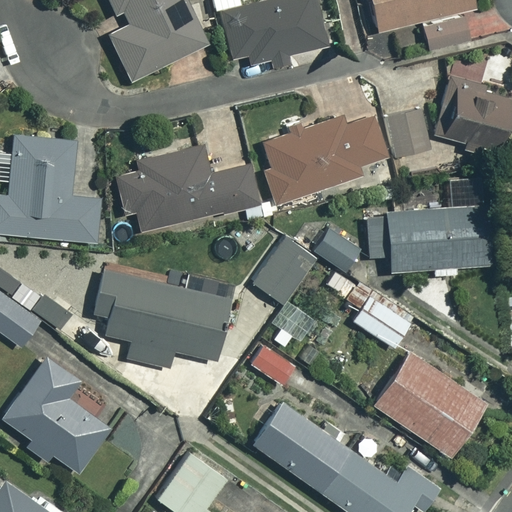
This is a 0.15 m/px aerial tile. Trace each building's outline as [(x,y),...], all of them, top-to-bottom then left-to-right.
[(185,2),(189,0),(106,0),(115,18),(123,14),(130,28),(108,39),(129,81),(205,44),(185,2)] [(318,0),(279,0),(217,14),(228,63),(327,42),(318,0)] [(469,11),(466,0),(368,0),(377,33),(469,11)] [(511,101),(444,89),(435,139),(502,152),(511,101)] [(428,153),(420,111),(386,117),(394,159),(428,153)] [(372,117),(345,127),(341,116),(260,144),(269,169),(262,171),(273,205),(389,165),(372,117)] [(74,143),(13,137),(11,156),(0,154),(0,181),(7,182),(6,198),(0,197),(0,235),(98,245),(102,200),(69,197),(74,143)] [(208,176),(201,148),(135,163),(138,173),(114,179),(123,215),(134,213),(139,232),(260,203),(251,166),(208,176)] [(490,266),(485,208),(365,218),(368,259),(387,257),(389,273),(490,266)] [(360,251),(328,230),(313,252),(345,273),(360,251)] [(312,262),(283,240),(250,283),(279,305),(312,262)] [(0,260),(0,282),(13,292),(24,277),(0,260)] [(228,296),(102,267),(91,317),(107,321),(103,337),(132,343),(127,361),(166,370),(171,352),(213,362),(228,296)] [(78,312),(43,287),(30,306),(64,331),(78,312)] [(40,316),(0,288),(0,328),(21,343),(40,316)] [(409,325),(368,298),(352,323),(393,349),(409,325)] [(296,368),(264,346),(250,366),(282,388),(296,368)] [(486,405),(407,354),(372,409),(450,459),(486,405)] [(85,382),(46,355),(3,415),(31,435),(26,443),(48,458),(53,451),(79,470),(111,425),(73,398),(85,382)] [(319,495),(348,454),(280,406),(251,447),(319,495)] [(227,477),(190,451),(158,496),(181,511),(210,511),(213,509),(208,505),(227,477)] [(348,454),(319,495),(343,511),(407,511),(429,481),(407,465),(395,483),(350,451),(348,454)] [(69,511),(44,494),(39,501),(6,477),(0,485),(0,511),(69,511)]
